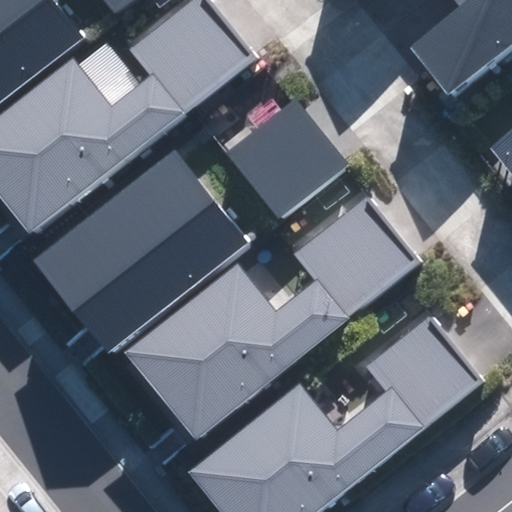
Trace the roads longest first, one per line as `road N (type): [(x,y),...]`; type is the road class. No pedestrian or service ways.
road 1 (residential): [(511,272),(294,0)]
road 2 (residential): [(108,511),(0,376)]
